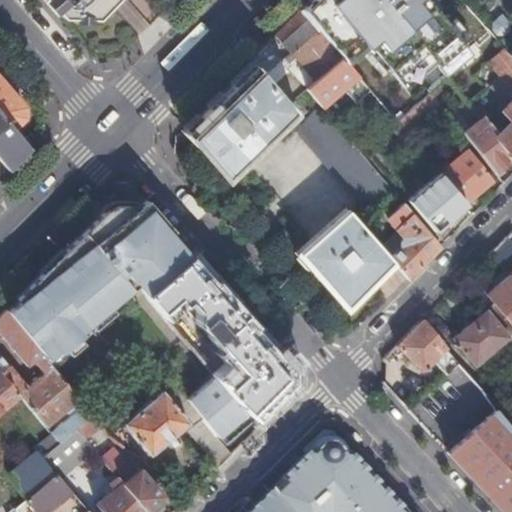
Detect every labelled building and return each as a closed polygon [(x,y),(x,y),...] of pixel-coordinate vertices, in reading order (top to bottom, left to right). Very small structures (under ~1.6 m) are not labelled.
[(47,0),(58,12),(91,13),(104,0),(47,0)] [(308,0),(300,9),(341,56),(345,61),(367,43),(403,85),(432,61),(444,76),(448,73),(470,53),(425,0),(308,0)] [(341,56),(300,9),(250,59),(252,61),(264,75),(290,51),(298,60),(271,83),(288,103),(292,99),(306,87),(299,77),(307,71),(314,79),(341,56)] [(511,57),(507,52),(504,48),(489,62),(501,75),(490,85),(502,99),(511,89),(511,57)] [(342,85),(355,73),(345,61),(341,56),(314,79),(306,87),(308,89),(321,105),(342,85)] [(264,75),(252,61),(186,126),(202,143),(204,142),(228,169),(296,105),(294,103),(292,99),(288,103),(271,83),(264,75)] [(307,71),(299,77),(306,87),(314,79),(307,71)] [(370,89),(355,73),(342,85),(356,102),(370,89)] [(0,110),(14,127),(25,117),(24,107),(0,78),(0,110)] [(306,87),(292,99),(294,103),(308,89),(306,87)] [(436,111),(424,97),(399,119),(397,120),(397,122),(409,134),(436,111)] [(511,97),(501,109),(510,119),(497,132),(498,133),(495,136),(511,157),(511,97)] [(474,99),(468,104),(479,117),(481,116),(482,117),(484,116),(486,114),(474,99)] [(299,128),(325,157),(370,209),(393,188),(354,144),(321,105),(299,128)] [(0,159),(8,169),(30,146),(14,127),(0,110),(0,159)] [(479,117),(463,131),(494,170),(511,157),(495,136),(498,133),(497,132),(484,116),(482,117),(481,116),(479,117)] [(396,139),(406,149),(415,142),(409,134),(397,122),(392,126),(400,135),(396,139)] [(202,143),(227,170),(228,169),(204,142),(202,143)] [(444,167),(440,171),(466,201),(493,177),(468,147),(444,167)] [(435,164),(440,171),(444,167),(439,161),(435,164)] [(408,198),(434,228),(466,201),(440,171),(408,198)] [(401,244),(402,246),(390,256),(408,277),(441,244),(403,200),(390,213),(390,220),(396,227),(396,229),(403,237),(401,240),(401,241),(401,244)] [(104,207),(15,297),(33,318),(35,316),(44,327),(62,350),(79,336),(76,333),(137,282),(145,291),(148,290),(188,256),(173,237),(144,202),(131,202),(117,204),(104,207)] [(329,223),(298,248),(343,299),(389,254),(359,219),(348,207),(329,223)] [(504,272),(509,277),(511,280),(511,244),(506,238),(491,253),(505,271),(504,272)] [(297,250),(341,300),(343,299),(298,248),(297,250)] [(227,368),(214,352),(204,362),(223,385),(254,416),(289,380),(188,256),(148,290),(145,291),(168,319),(185,306),(208,333),(207,335),(216,345),(218,344),(234,361),(227,368)] [(509,277),(504,272),(482,288),(486,293),(509,277)] [(486,293),(497,306),(511,325),(511,280),(509,277),(486,293)] [(509,336),(508,335),(511,331),(511,325),(497,306),(489,313),(486,309),(452,339),(475,365),(490,353),(509,336)] [(0,370),(20,394),(45,424),(73,402),(79,409),(52,431),(59,441),(76,427),(93,414),(93,413),(80,398),(78,397),(40,351),(17,324),(4,308),(0,312),(0,332),(22,360),(29,355),(44,372),(26,387),(1,355),(2,354),(0,352),(0,370)] [(423,320),(396,346),(420,369),(423,369),(426,369),(435,359),(438,363),(437,364),(445,372),(448,375),(459,365),(423,320)] [(0,410),(20,394),(0,370),(0,410)] [(122,422),(148,453),(187,421),(162,389),(122,422)] [(511,511),(511,432),(495,412),(449,455),(503,511),(511,511)] [(99,421),(93,414),(76,427),(84,437),(101,423),(99,421)] [(59,441),(47,451),(41,455),(55,472),(59,477),(73,465),(94,448),(84,437),(76,427),(59,441)] [(211,429),(197,441),(218,466),(231,453),(211,429)] [(52,431),(39,441),(47,451),(59,441),(52,431)] [(36,450),(7,475),(25,497),(55,472),(41,455),(36,450)] [(103,458),(118,476),(146,509),(162,496),(139,468),(134,473),(118,454),(114,457),(110,452),(103,458)] [(26,499),(37,511),(84,511),(87,510),(59,477),(55,472),(25,497),(26,499)] [(96,505),(102,511),(142,511),(146,509),(118,476),(109,484),(113,490),(96,505)] [(288,511),(271,491),(250,511),(288,511)] [(37,511),(26,499),(9,511),(37,511)]
